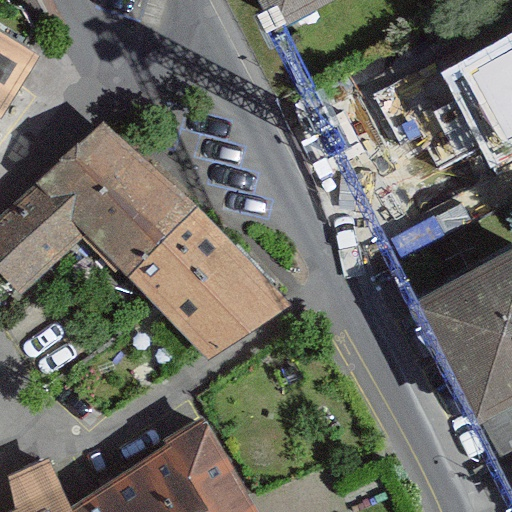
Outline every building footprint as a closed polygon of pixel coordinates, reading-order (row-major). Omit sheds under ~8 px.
[(263,0),(284,39),(357,0),(263,0)] [(511,164),(511,32),(439,71),(494,174),(511,164)] [(0,135),(42,64),(0,37),(0,135)] [(223,244),(111,135),(0,241),(0,279),(28,309),(90,249),(214,360),(285,306),(223,244)] [(488,443),(511,429),(511,274),(422,324),(488,443)] [(258,511),(212,433),(98,511),(258,511)] [(77,511),(59,473),(19,492),(21,511),(77,511)]
